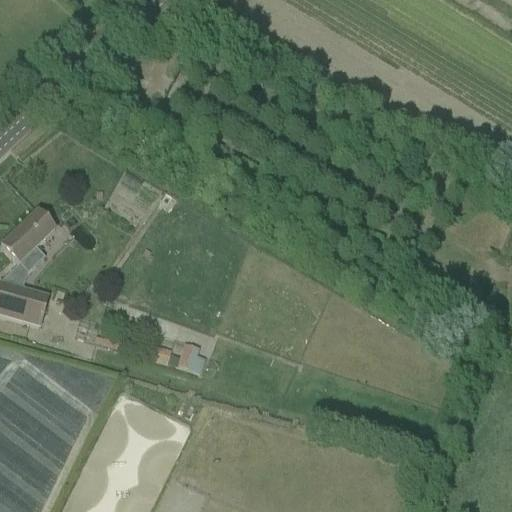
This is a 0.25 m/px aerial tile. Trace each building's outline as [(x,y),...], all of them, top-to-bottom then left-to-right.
[(26,279),(40,265),(31,255),(52,235),(35,217),(11,240),(0,250),(0,252),(17,270),(17,269),(26,279)] [(0,288),(0,321),(37,333),(46,302),(0,288)] [(91,347),(116,354),(125,357),(126,349),(118,347),(93,341),(91,347)] [(183,349),(177,372),(200,378),(204,364),(197,362),(199,354),(183,349)] [(147,363),(166,369),(170,356),(151,350),(147,363)]
